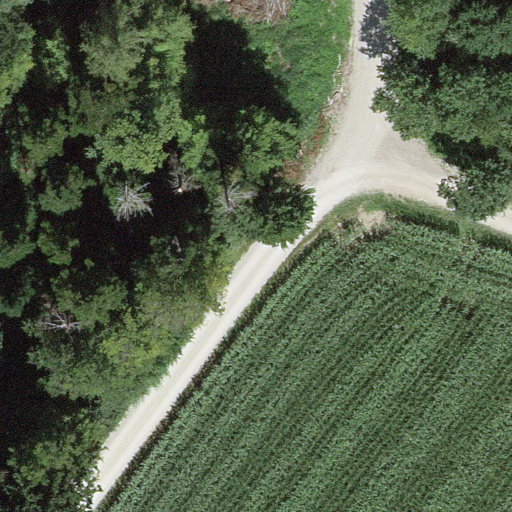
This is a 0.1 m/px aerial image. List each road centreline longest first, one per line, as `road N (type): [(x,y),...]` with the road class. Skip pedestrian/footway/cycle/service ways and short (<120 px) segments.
road 1 (track): [(65,511),(237,285),(337,165),(372,142)]
road 2 (track): [(372,142),(469,203),(511,219)]
road 3 (track): [(372,142),(371,0)]
